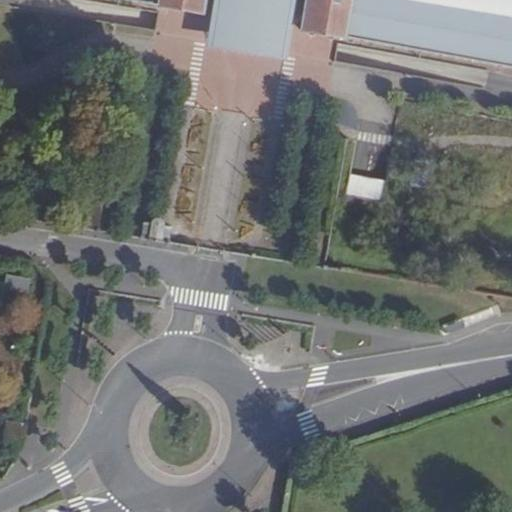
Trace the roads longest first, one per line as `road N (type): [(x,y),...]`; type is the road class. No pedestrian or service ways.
road 1 (unclassified): [(193,357),(206,274),(0,240)]
road 2 (primary): [(246,454),(424,384),(511,365)]
road 3 (primary): [(511,349),(316,377),(233,380)]
road 4 (primary): [(105,413),(61,475),(0,504)]
